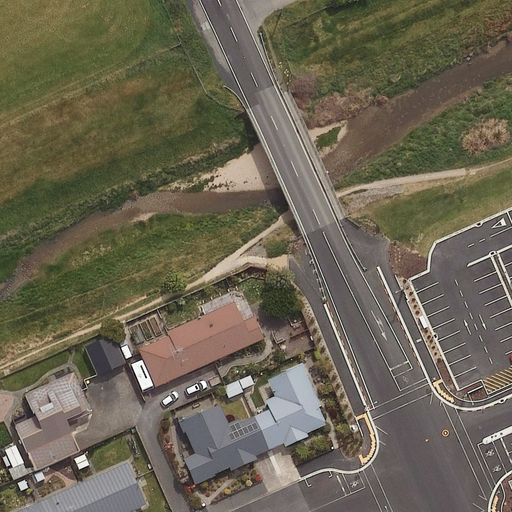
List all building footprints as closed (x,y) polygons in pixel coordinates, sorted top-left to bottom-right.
[(511,207),(435,242),(483,350),(464,359),(479,392),(511,376),(511,207)] [(236,308),(137,352),(154,389),(263,341),(253,319),(243,324),(236,308)] [(124,345),(119,334),(87,349),(99,376),(124,365),(117,348),(124,345)] [(219,407),(180,425),(194,456),(182,461),(194,488),(214,479),(213,476),(229,469),(230,473),(256,461),(255,458),(283,445),(285,449),(308,439),(306,435),(327,426),(301,367),(268,382),(275,398),(265,403),(269,411),(229,429),(219,407)] [(73,374),(23,396),(33,419),(15,427),(35,472),(78,453),(66,425),(90,415),(73,374)] [(228,399),(243,393),(241,390),(253,385),(250,377),(224,388),(228,399)] [(511,404),(511,385),(485,397),(492,413),(511,404)] [(127,464),(20,511),(134,511),(146,507),(127,464)]
